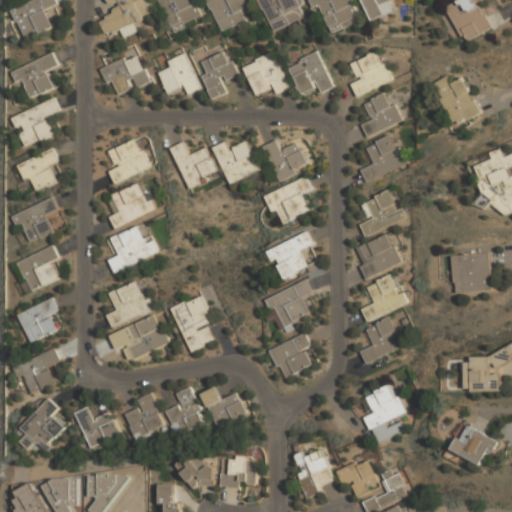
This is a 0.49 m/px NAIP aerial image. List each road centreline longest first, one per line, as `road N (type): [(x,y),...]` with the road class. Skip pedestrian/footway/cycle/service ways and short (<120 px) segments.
road 1 (residential): [(87,0),(82,374),(246,358),(269,408),(274,511)]
road 2 (residential): [(269,408),(338,375),(336,115),(87,115)]
